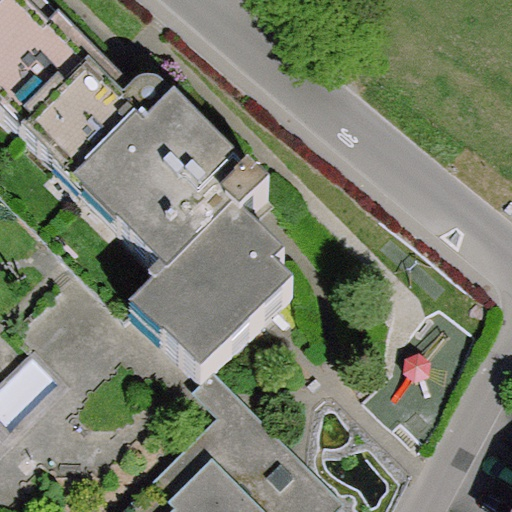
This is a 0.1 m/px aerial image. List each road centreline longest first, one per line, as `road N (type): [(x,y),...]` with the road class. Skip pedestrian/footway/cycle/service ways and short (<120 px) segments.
road 1 (residential): [(511,263),(192,0)]
road 2 (residential): [(511,365),(434,511)]
